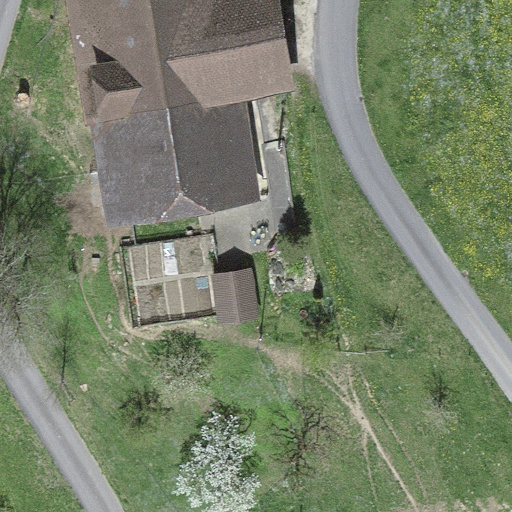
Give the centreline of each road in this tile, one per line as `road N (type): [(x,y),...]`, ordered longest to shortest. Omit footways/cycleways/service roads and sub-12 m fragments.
road 1 (unclassified): [(511,367),(371,170),(340,94),(339,0)]
road 2 (unclassified): [(0,337),(100,511)]
